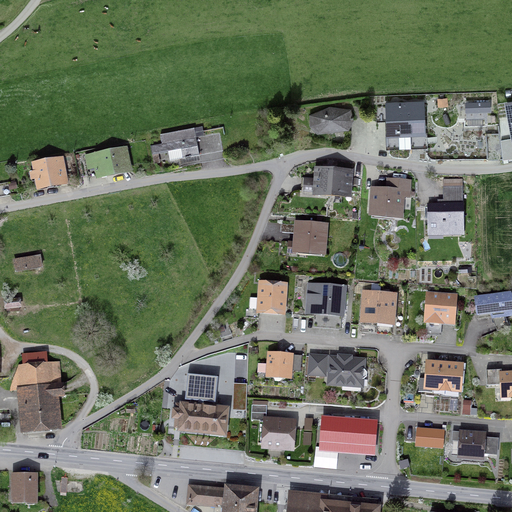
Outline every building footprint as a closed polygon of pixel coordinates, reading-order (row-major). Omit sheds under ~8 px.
[(489,124),(488,99),(466,100),(467,125),(489,124)] [(387,148),(425,147),(424,103),(385,105),(385,106),(378,107),(377,121),(386,121),(387,148)] [(318,132),(332,127),(347,129),(352,120),(349,111),(330,108),(311,116),(311,126),(318,132)] [(191,158),(190,157),(199,155),(195,133),(203,132),(202,127),(160,135),(162,144),(150,146),(152,156),(169,152),(171,160),(185,158),(186,159),(191,158)] [(95,157),(99,176),(128,170),(125,151),(95,157)] [(67,186),(65,176),(63,176),(61,162),(35,166),(40,190),(67,186)] [(302,178),(301,191),(349,194),(350,173),(317,170),(317,179),(302,178)] [(384,212),(384,215),(400,217),(401,192),(409,193),(410,181),(394,180),(394,191),(374,190),(372,211),(384,212)] [(443,228),(443,232),(463,232),(463,180),(444,180),(444,188),(447,188),(448,205),(428,205),(428,229),(443,228)] [(295,254),(296,250),(322,252),(324,227),(283,224),(282,232),(297,233),(296,242),(288,242),(288,253),(295,254)] [(15,261),(16,271),(41,267),(39,257),(15,261)] [(261,285),(259,310),(283,312),(285,287),(261,285)] [(364,293),(362,318),(378,319),(380,294),(380,290),(380,285),(370,285),(370,293),(364,293)] [(315,304),(314,312),(342,314),(343,289),(309,287),(307,303),(315,304)] [(384,294),(384,290),(380,290),(380,294),(378,319),(377,326),(392,327),(395,295),(384,294)] [(443,322),(443,319),(453,319),(455,297),(428,295),(426,321),(443,322)] [(503,311),(505,316),(511,313),(511,300),(510,295),(476,299),(478,314),(503,311)] [(10,310),(10,312),(19,311),(18,299),(6,301),(7,310),(10,310)] [(218,327),(221,338),(231,335),(228,324),(218,327)] [(291,376),(291,370),(300,371),(301,356),(269,353),(267,374),(291,376)] [(311,356),(310,374),(325,375),(326,357),(311,356)] [(363,379),(366,377),(367,372),(364,369),(363,369),(364,360),(350,359),(351,357),(339,356),(339,359),(331,358),(329,384),(362,386),(362,379),(363,379)] [(432,392),(432,388),(459,391),(461,365),(428,363),(427,379),(420,379),(419,391),(432,392)] [(21,366),(27,429),(55,426),(53,396),(61,395),(58,364),(21,366)] [(511,396),(511,373),(501,374),(501,370),(486,370),(487,385),(502,385),(502,394),(511,393),(511,397),(511,396)] [(197,374),(195,386),(212,388),(213,376),(197,374)] [(464,400),(463,413),(471,414),(472,400),(464,400)] [(181,419),(180,429),(224,433),(226,409),(177,405),(176,410),(174,410),(173,418),(181,419)] [(252,405),(251,420),(266,421),(267,406),(252,405)] [(325,419),(323,445),(371,449),(373,422),(325,419)] [(291,448),(293,423),(266,421),(264,446),(270,446),(271,449),(282,450),(284,447),(291,448)] [(442,446),(443,432),(418,430),(417,445),(432,446),(432,445),(442,446)] [(481,458),(481,453),(496,454),(498,439),(483,438),(483,435),(453,432),(452,451),(461,452),(460,457),(481,458)] [(13,474),(13,503),(35,503),(36,474),(13,474)] [(188,503),(216,505),(216,503),(217,492),(217,490),(190,487),(188,503)] [(227,488),(227,493),(217,492),(216,503),(226,504),(225,511),(253,511),(256,491),(227,488)] [(308,502),(290,500),(288,511),(324,511),(326,503),(308,502)] [(376,511),(377,509),(351,506),(326,503),(324,511),(376,511)]
